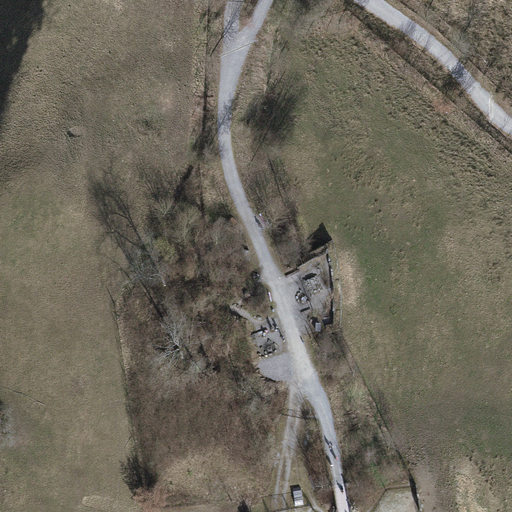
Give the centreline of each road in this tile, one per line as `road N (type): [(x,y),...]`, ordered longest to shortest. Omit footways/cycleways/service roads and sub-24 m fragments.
road 1 (track): [(265,0),(234,52),(227,172),(281,284),(322,403),(343,511)]
road 2 (track): [(511,127),(434,49),(364,0)]
road 3 (track): [(304,356),(279,509)]
